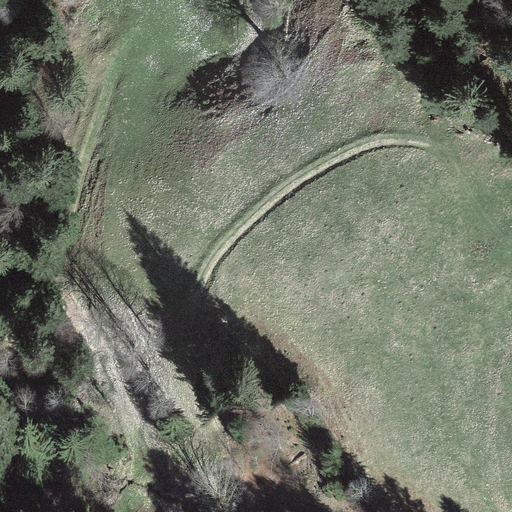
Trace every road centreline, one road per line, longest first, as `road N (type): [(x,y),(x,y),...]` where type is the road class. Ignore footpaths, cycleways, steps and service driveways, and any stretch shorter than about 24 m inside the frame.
road 1 (track): [(511,243),(436,150),(387,138),(294,179),(243,222),(208,263),(192,301),(191,337),(229,455),(233,511)]
road 2 (track): [(114,60),(64,245),(79,307),(143,463),(139,495),(127,511)]
